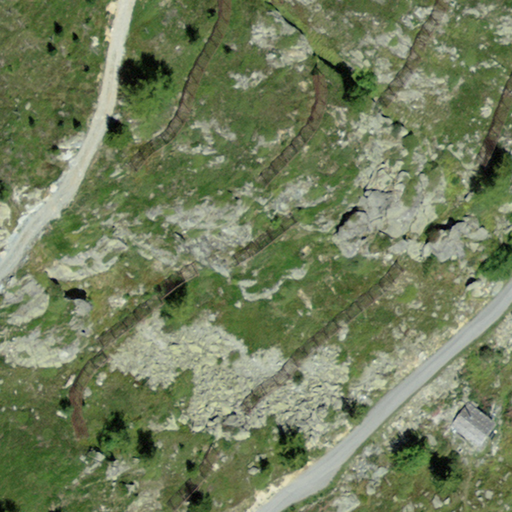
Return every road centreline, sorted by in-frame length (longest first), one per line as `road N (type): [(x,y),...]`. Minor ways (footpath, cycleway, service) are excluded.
road 1 (residential): [(511,290),(267,511)]
road 2 (track): [(0,268),(68,187),(110,81),(126,0)]
